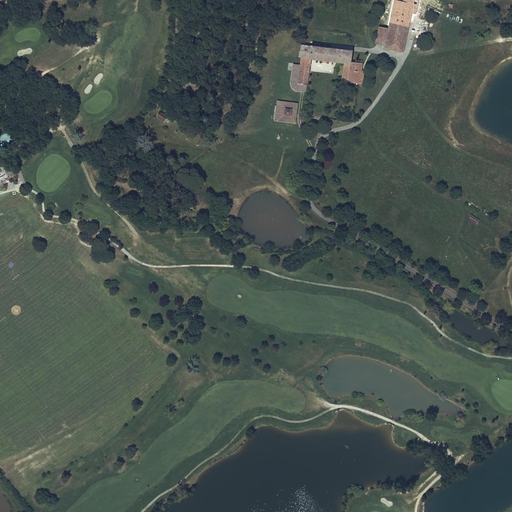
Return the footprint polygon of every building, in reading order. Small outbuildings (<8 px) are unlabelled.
[(389,30),(386,45),(385,49),(403,53),(413,5),(395,1),(389,30)] [(376,43),(386,45),(389,30),(380,28),(376,43)] [(300,45),(298,57),(302,57),(299,83),(307,84),(309,66),(310,66),(310,59),(345,63),(351,64),(351,63),(351,60),(352,52),(300,45)] [(351,64),(345,63),(343,81),(355,83),(355,87),(359,87),(362,64),(359,64),(351,63),(351,64)] [(158,116),(158,118),(165,122),(168,117),(161,113),(159,113),(158,116)] [(2,137),(6,143),(12,139),(8,133),(2,137)] [(468,220),(477,223),(479,218),(470,214),(468,220)] [(91,231),(84,229),(82,234),(89,237),(91,231)]
